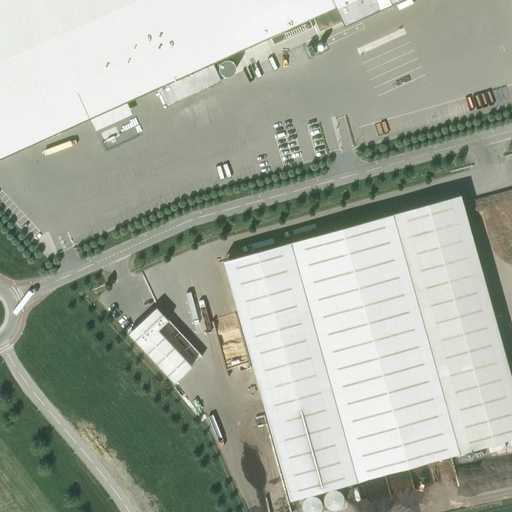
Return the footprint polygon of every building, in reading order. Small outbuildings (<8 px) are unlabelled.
[(0,0),(0,155),(4,152),(7,155),(146,92),(158,87),(166,106),(217,83),(217,82),(221,80),(213,62),(313,17),(320,32),(342,22),(344,25),(400,0),(0,0)] [(313,27),(310,20),(271,38),(274,45),(313,27)] [(457,194),(227,258),(293,498),(511,436),(511,390),(460,204),(457,194)] [(157,306),(128,333),(174,382),(192,366),(159,330),(169,320),(157,306)] [(241,347),(242,352),(226,354),(228,365),(248,362),(245,346),(241,347)]
